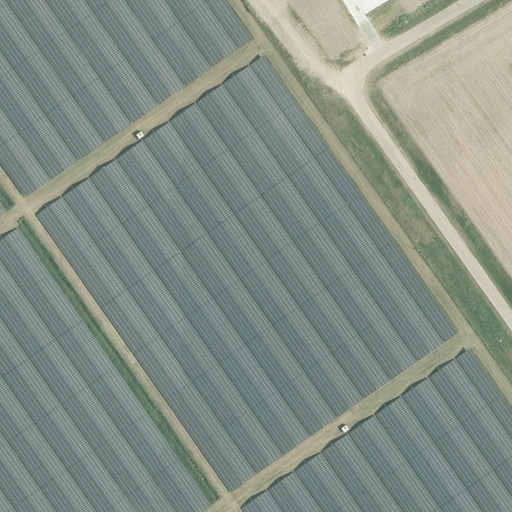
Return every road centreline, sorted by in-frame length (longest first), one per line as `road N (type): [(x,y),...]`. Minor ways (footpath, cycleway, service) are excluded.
road 1 (unknown): [(218,511),(463,336),(445,298),(253,39)]
road 2 (unknown): [(0,216),(253,39)]
road 3 (unclassified): [(511,321),(343,80)]
road 4 (unclassified): [(478,0),(343,80)]
